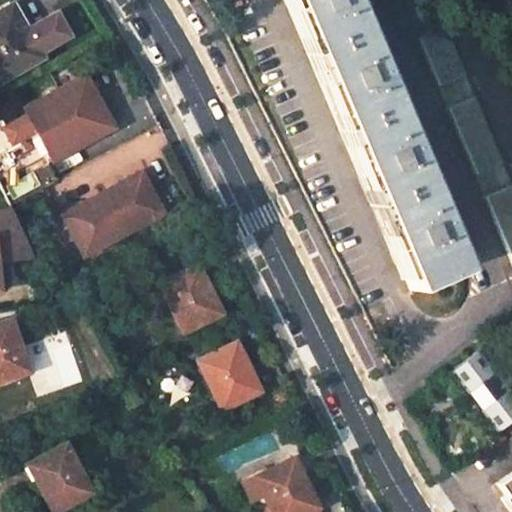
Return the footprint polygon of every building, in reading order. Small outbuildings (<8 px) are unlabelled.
[(71,37),(55,10),(27,26),(12,0),(10,0),(0,6),(0,83),(44,59),(41,54),(71,37)] [(359,30),(346,0),(287,0),(309,51),(359,30)] [(463,74),(436,9),(410,19),(438,85),(463,74)] [(391,106),(359,30),(309,51),(341,127),(391,106)] [(1,129),(0,129),(0,194),(7,207),(47,186),(56,180),(47,163),(103,131),(89,106),(96,103),(81,76),(20,110),(23,116),(1,129)] [(501,163),(473,97),(447,108),(475,173),(501,163)] [(110,128),(96,103),(89,106),(103,131),(110,128)] [(423,181),(391,106),(341,127),(373,201),(423,181)] [(139,171),(60,215),(83,256),(162,213),(139,171)] [(459,267),(423,181),(373,201),(409,288),(459,267)] [(511,189),(511,186),(484,197),(511,261),(511,260),(511,189)] [(0,261),(3,261),(31,257),(8,210),(0,210),(0,261)] [(202,280),(194,264),(156,282),(181,332),(220,313),(203,279),(202,280)] [(77,285),(68,269),(47,280),(54,296),(77,285)] [(0,381),(27,372),(8,320),(0,322),(0,381)] [(251,375),(234,341),(195,360),(221,410),(258,392),(249,376),(251,375)] [(511,418),(511,395),(477,350),(450,371),(496,431),(511,418)] [(96,404),(92,392),(81,397),(85,409),(96,404)] [(71,458),(63,443),(24,464),(33,479),(32,480),(33,481),(49,511),(51,511),(90,492),(83,480),(71,458)] [(94,474),(82,453),(71,458),(83,480),(94,474)] [(302,455),(250,478),(265,511),(310,511),(325,505),(302,455)] [(511,511),(511,470),(494,483),(503,495),(500,497),(510,511),(511,511)]
